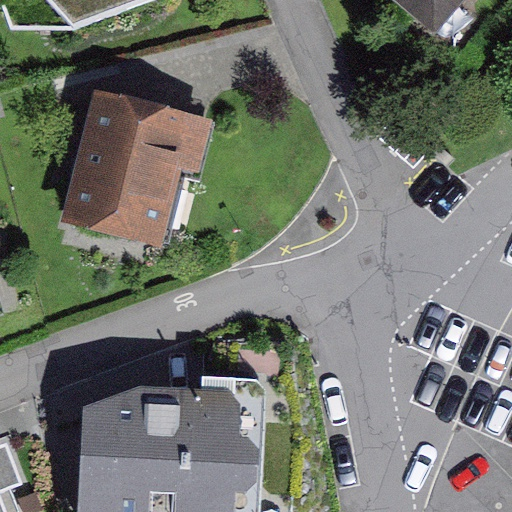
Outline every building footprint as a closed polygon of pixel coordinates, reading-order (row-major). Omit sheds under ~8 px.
[(3,0),(12,25),(70,26),(144,0),(3,0)] [(418,0),(458,30),(482,0),(418,0)] [(200,122),(104,100),(77,216),(157,234),(175,157),(192,161),(200,122)] [(205,211),(181,209),(177,251),(201,253),(205,211)] [(253,511),(258,402),(92,395),(86,511),(253,511)] [(0,511),(16,511),(0,468),(0,511)]
